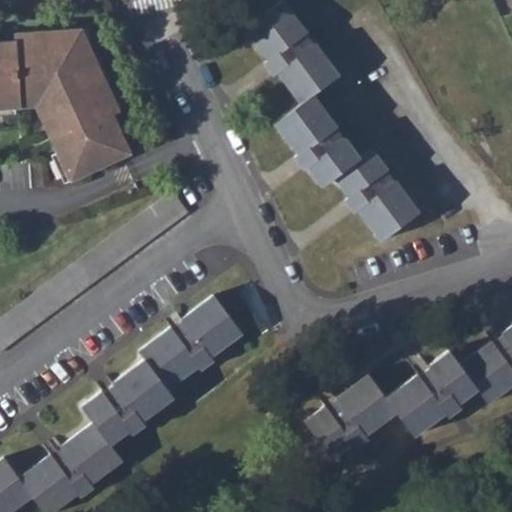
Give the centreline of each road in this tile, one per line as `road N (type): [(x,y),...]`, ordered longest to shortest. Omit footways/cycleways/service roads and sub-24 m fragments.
road 1 (residential): [(241,196),(308,317),(343,323),(511,268)]
road 2 (residential): [(241,196),(0,376)]
road 3 (residential): [(155,0),(241,196)]
